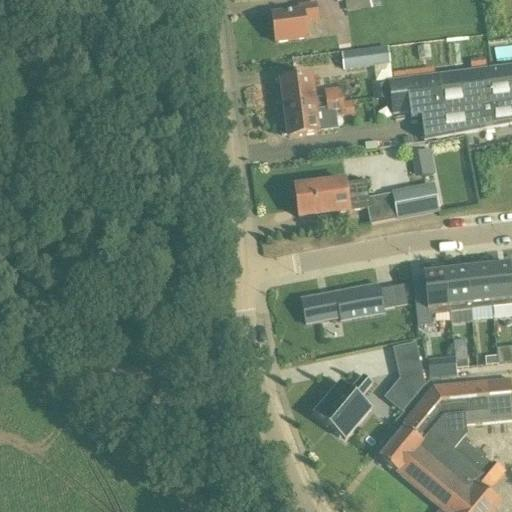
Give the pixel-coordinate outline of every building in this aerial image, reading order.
[(275,46),(307,41),(305,26),(319,24),(316,6),(296,9),(297,12),(271,16),(275,46)] [(341,55),(343,73),(390,67),(387,49),(341,55)] [(511,125),(511,68),(388,84),(392,117),(410,115),(411,122),(422,120),(424,143),(511,125)] [(312,81),(281,84),(274,88),(276,107),(284,110),(284,113),(326,108),(325,100),(314,101),(312,81)] [(387,83),(375,84),(372,85),(374,103),(389,101),(387,83)] [(343,106),(343,104),(341,90),(324,92),(325,100),(326,108),(343,106)] [(343,106),(326,108),(327,115),(327,121),(354,117),(353,103),(343,104),(343,106)] [(284,113),(285,115),(278,119),(280,138),(288,140),(288,141),(318,137),(316,116),(327,115),(326,108),(284,113)] [(346,186),(346,183),(294,189),(298,221),(350,215),(350,214),(370,211),(366,183),(346,186)] [(396,224),(440,215),(433,185),(391,194),(396,224)] [(492,309),(511,307),(511,289),(510,267),(487,270),(492,309)] [(487,270),(466,272),(470,312),(492,309),(487,270)] [(449,314),(470,312),(466,272),(444,274),(449,314)] [(426,317),(449,314),(444,274),(422,277),(426,317)] [(351,281),(292,290),(295,315),(330,309),(331,313),(373,307),(370,286),(352,288),(351,281)] [(395,282),(384,284),(386,301),(397,299),(395,282)] [(497,358),(484,360),(485,368),(498,367),(497,358)] [(455,363),(456,371),(468,370),(467,362),(455,363)] [(399,384),(387,398),(406,414),(425,390),(421,371),(397,376),(399,384)] [(370,413),(358,403),(371,387),(362,379),(348,395),(339,387),(314,417),(334,435),(335,437),(339,441),(342,441),(344,443),(370,413)] [(475,454),(468,448),(470,446),(464,441),(467,438),(466,428),(511,424),(511,405),(510,383),(433,390),(401,427),(405,431),(380,461),(397,475),(396,476),(439,511),(494,511),(501,505),(489,495),(506,475),(493,465),(491,467),(485,462),(487,460),(477,451),(475,454)] [(151,405),(160,409),(162,403),(153,400),(151,405)]
